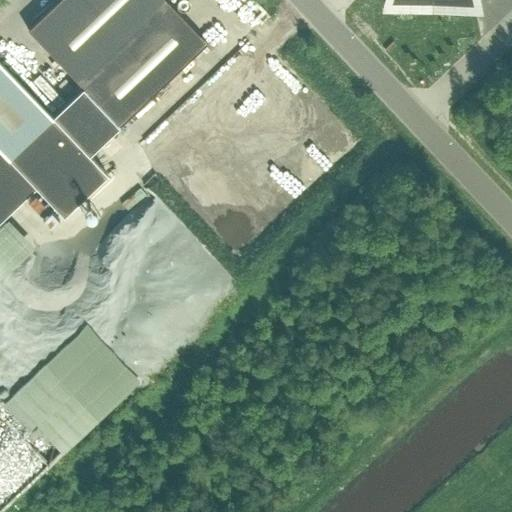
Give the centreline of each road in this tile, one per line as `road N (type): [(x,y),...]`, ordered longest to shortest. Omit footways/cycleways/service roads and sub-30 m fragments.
road 1 (unclassified): [(511,221),(303,0)]
road 2 (unknown): [(419,123),(511,35)]
